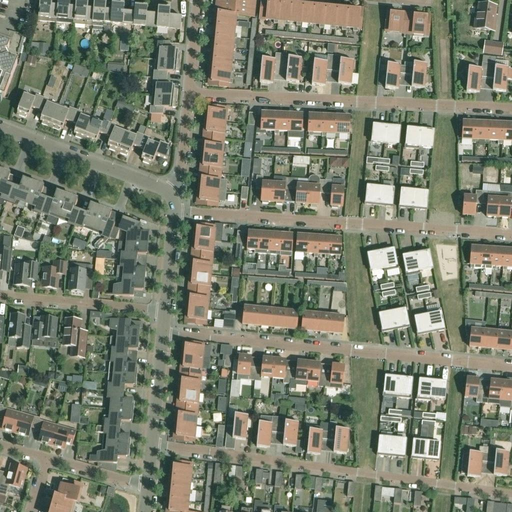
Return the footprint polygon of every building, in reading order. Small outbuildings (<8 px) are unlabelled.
[(56,23),(58,0),(57,0),(57,6),(52,6),(52,0),(39,0),(38,22),(56,23)] [(58,0),(56,23),(74,25),(76,0),(75,0),(75,8),(70,7),(70,0),(58,0)] [(82,0),(76,0),(74,25),(92,26),(94,0),(93,9),(88,9),(88,1),(82,0)] [(105,10),(106,2),(101,2),(101,0),(94,0),(92,26),(103,27),(103,29),(107,33),(109,34),(110,28),(112,3),(111,11),(105,10)] [(234,15),(235,0),(216,0),(216,7),(218,8),(217,14),(234,15)] [(235,0),(234,15),(253,17),(252,17),(252,11),(254,11),(254,0),(235,0)] [(273,24),(277,24),(280,1),(273,1),(273,3),(268,3),(267,8),(260,7),(259,20),(274,21),(273,24)] [(280,1),(277,24),(278,24),(278,21),(285,22),(285,25),(289,26),(291,2),(284,2),(284,4),(280,4),(280,1)] [(296,26),(300,27),(302,4),(296,3),(295,5),(291,5),(291,2),(289,26),(289,22),(296,23),(296,26)] [(133,26),(135,5),(134,13),(123,12),(124,4),(112,3),(110,28),(111,24),(133,26)] [(303,4),(302,4),(300,27),(301,24),(308,24),(307,27),(311,28),(314,5),(307,4),(307,6),(302,6),(303,4)] [(158,7),(157,15),(146,14),(147,6),(135,5),(133,26),(157,28),(158,7)] [(319,28),(323,29),(325,6),(318,5),(318,7),(314,7),(314,5),(311,28),(312,28),(312,25),(319,25),(319,28)] [(496,7),(479,5),(477,15),(476,15),(474,29),(494,32),(495,22),(494,22),(496,7)] [(325,6),(323,29),(323,26),(330,26),(330,30),(334,30),(336,7),(330,6),(329,9),(325,8),(325,6)] [(158,7),(157,28),(180,30),(181,17),(170,16),(170,8),(158,7)] [(341,31),(345,31),(348,8),(341,7),(341,10),(336,9),(337,7),(336,7),(334,30),(335,27),(342,28),(341,31)] [(348,8),(345,31),(346,31),(346,28),(353,29),(353,32),(357,32),(357,29),(361,29),(362,19),(361,19),(361,20),(358,20),(359,9),(352,8),(352,11),(348,10),(348,8)] [(215,24),(238,27),(238,23),(235,23),(236,16),(253,18),(253,17),(234,15),(217,14),(216,13),(216,14),(218,14),(218,19),(215,18),(215,24)] [(403,14),(396,13),(396,15),(391,15),(390,23),(387,23),(387,22),(386,22),(385,32),(407,34),(407,25),(401,24),(403,14)] [(407,25),(407,34),(428,36),(429,26),(428,26),(428,27),(425,27),(426,18),(421,18),(421,15),(415,15),(413,26),(407,25)] [(213,36),(237,38),(237,35),(234,34),(234,27),(238,28),(238,27),(215,24),(214,25),(217,26),(216,30),(214,30),(213,36)] [(212,47),(235,49),(236,46),(233,46),(233,39),(236,39),(237,38),(213,36),(213,37),(216,37),(215,41),(213,41),(212,47)] [(155,61),(180,63),(181,54),(178,53),(178,51),(169,50),(170,44),(157,42),(155,61)] [(8,63),(4,54),(7,53),(9,47),(0,43),(0,96),(4,98),(17,64),(11,62),(8,63)] [(40,43),(39,54),(47,54),(48,44),(40,43)] [(500,57),(502,45),(486,43),(484,55),(500,57)] [(211,58),(234,61),(235,57),(232,57),(232,50),(235,50),(235,49),(212,47),(212,48),(215,48),(214,53),(212,52),(211,58)] [(281,69),(282,55),(275,54),(275,60),(262,59),(259,83),(273,85),(274,69),(281,69)] [(282,55),(281,69),(287,70),(286,82),(299,84),(301,59),(288,58),(288,62),(281,61),(282,55)] [(333,72),(334,56),(328,56),(327,63),(314,61),(311,86),(325,87),(326,71),(333,72)] [(338,85),(341,85),(351,86),(353,62),(341,60),(341,57),(334,56),(333,72),(339,72),(338,85)] [(483,57),(482,69),(468,68),(466,92),(479,94),(481,78),(487,78),(489,57),(483,57)] [(508,68),(495,67),(496,58),(489,57),(487,78),(493,79),(492,91),(505,93),(507,80),(511,80),(511,69),(508,69),(508,68)] [(210,70),(233,72),(233,69),(230,68),(231,61),(234,62),(234,61),(211,58),(211,59),(213,60),(213,64),(211,64),(210,70)] [(154,79),(167,80),(167,74),(176,75),(176,72),(179,73),(180,63),(155,61),(154,79)] [(427,65),(414,63),(407,63),(407,67),(406,75),(405,80),(412,81),(411,88),(424,89),(427,65)] [(407,67),(400,66),(387,65),(385,89),(398,90),(400,74),(406,75),(407,67)] [(84,69),(81,76),(87,79),(90,69),(84,67),(84,69)] [(212,75),(210,75),(209,82),(220,83),(219,86),(218,87),(228,88),(229,84),(232,84),(232,80),(229,80),(230,73),(233,73),(233,72),(210,70),(210,71),(212,71),(212,75)] [(152,97),(176,99),(177,89),(174,89),(175,87),(166,86),(167,80),(154,79),(153,86),(156,86),(155,96),(152,96),(152,97)] [(65,121),(71,124),(76,111),(83,94),(76,91),(70,106),(72,107),(71,109),(59,105),(50,128),(59,131),(60,129),(62,129),(65,121)] [(37,111),(42,99),(35,96),(34,99),(23,95),(16,115),(25,119),(26,116),(29,117),(32,109),(37,111)] [(164,110),(172,110),(172,108),(175,108),(176,99),(152,97),(150,115),(163,116),(164,110)] [(50,128),(59,105),(42,99),(37,111),(43,113),(40,121),(42,122),(41,125),(50,128)] [(206,115),(205,122),(225,124),(226,109),(216,108),(217,108),(217,112),(208,111),(208,116),(206,115)] [(84,141),(92,118),(76,111),(71,124),(77,126),(74,134),(76,135),(75,137),(84,141)] [(274,132),(275,114),(261,113),(261,114),(262,114),(261,130),(260,130),(260,131),(261,131),(261,134),(265,135),(266,131),(274,132)] [(288,132),(288,115),(275,114),(274,132),(274,135),(279,135),(279,132),(288,132)] [(302,115),(288,115),(288,132),(287,138),(303,139),(303,132),(301,132),(302,116),(302,115)] [(322,134),(322,116),(309,115),(308,116),(309,116),(308,133),(309,133),(308,136),(313,137),(313,133),(322,134)] [(335,134),(336,117),(322,116),(322,134),(322,137),(326,137),(326,134),(335,134)] [(350,118),(350,117),(336,117),(335,134),(335,138),(339,138),(339,135),(349,135),(349,134),(348,134),(349,118),(350,118)] [(105,136),(109,124),(92,118),(84,141),(93,144),(94,141),(96,142),(99,134),(105,136)] [(214,140),(223,141),(225,124),(205,122),(204,128),(207,128),(206,133),(215,134),(214,140)] [(476,141),(476,123),(462,122),(462,123),(463,123),(462,139),(462,140),(471,140),(471,144),(476,144),(476,141)] [(489,141),(490,123),(476,123),(476,141),(485,141),(484,144),(489,145),(489,141)] [(502,142),(503,124),(490,123),(489,141),(498,142),(498,145),(502,145),(502,142)] [(115,130),(116,126),(109,124),(105,136),(110,138),(107,146),(110,147),(109,150),(118,153),(125,134),(115,130)] [(385,145),(387,126),(372,124),(370,143),(385,145)] [(511,124),(503,124),(502,142),(511,142),(511,146),(511,145),(511,124)] [(401,127),(387,126),(385,145),(399,146),(401,127)] [(418,150),(421,129),(406,128),(404,149),(418,150)] [(419,150),(419,148),(433,149),(435,130),(421,129),(418,150),(419,150)] [(125,134),(118,153),(127,157),(128,154),(130,155),(133,147),(139,149),(143,137),(137,134),(135,137),(125,134)] [(143,137),(139,149),(144,151),(141,159),(143,160),(142,163),(152,166),(156,155),(167,160),(169,146),(160,143),(158,146),(148,142),(150,139),(143,137)] [(202,150),(202,156),(222,158),(223,141),(214,140),(214,146),(205,145),(205,150),(202,150)] [(203,173),(211,174),(220,175),(222,158),(202,156),(201,162),(203,162),(203,167),(204,167),(203,173)] [(352,169),(353,160),(335,159),(334,167),(352,169)] [(249,178),(250,169),(242,169),(241,177),(249,178)] [(0,172),(0,205),(2,205),(6,206),(7,203),(13,187),(7,184),(10,176),(0,172)] [(219,181),(220,175),(211,174),(210,180),(202,179),(201,184),(199,184),(198,190),(225,193),(226,182),(219,181)] [(344,189),(343,189),(344,181),(333,180),(333,175),(327,174),(326,181),(325,194),(331,195),(331,206),(330,206),(330,207),(332,207),(331,209),(338,209),(338,207),(342,207),(343,189),(344,189)] [(268,202),(272,203),(274,184),(263,183),(263,177),(256,176),(256,190),(262,190),(261,201),(261,202),(262,202),(262,204),(268,204),(268,202)] [(317,206),(318,206),(319,205),(318,205),(319,194),(325,194),(326,181),(320,181),(319,178),(316,177),(312,177),(310,178),(308,180),(308,186),(307,205),(311,205),(310,207),(317,208),(317,206)] [(282,203),(284,203),(283,203),(284,192),(290,192),(291,179),(285,178),(284,185),(274,184),(272,203),(276,203),(276,205),(282,205),(282,203)] [(295,204),(307,205),(308,186),(297,185),(298,179),(291,179),(290,192),(297,192),(296,204),(295,204)] [(7,203),(16,207),(20,201),(26,203),(33,185),(22,181),(19,189),(13,187),(7,203)] [(31,212),(41,216),(41,213),(47,199),(40,197),(44,189),(33,185),(26,203),(32,205),(31,212)] [(379,206),(380,188),(366,186),(364,205),(379,206)] [(380,188),(379,206),(393,208),(395,189),(380,188)] [(224,202),(225,193),(198,190),(198,196),(200,197),(200,201),(208,202),(208,206),(207,206),(217,207),(217,201),(224,202)] [(400,190),(398,208),(413,210),(414,191),(400,190)] [(414,191),(413,210),(427,211),(429,192),(414,191)] [(476,191),(475,198),(464,197),(463,197),(464,197),(463,215),(462,215),(462,216),(475,216),(474,216),(475,205),(481,205),(482,192),(476,191)] [(499,193),(482,192),(481,205),(487,205),(487,217),(486,217),(498,218),(499,199),(499,193)] [(511,193),(499,193),(499,199),(498,218),(509,219),(509,218),(510,207),(511,207),(511,193)] [(58,219),(67,198),(56,194),(53,202),(47,199),(41,213),(49,216),(58,219)] [(80,212),(74,210),(77,202),(67,198),(58,219),(75,226),(80,212)] [(92,232),(100,210),(90,206),(87,214),(80,212),(75,226),(82,228),(92,232)] [(100,210),(92,232),(109,239),(115,225),(108,222),(111,214),(100,210)] [(140,225),(122,219),(118,229),(128,233),(128,243),(127,243),(147,245),(148,234),(140,233),(140,225)] [(193,240),(213,242),(215,227),(205,226),(206,227),(205,230),(197,229),(196,234),(194,234),(193,240)] [(24,239),(28,232),(22,228),(18,235),(24,239)] [(248,232),(248,233),(247,250),(254,251),(254,254),(258,254),(259,233),(260,233),(260,232),(254,231),(253,231),(253,233),(248,232)] [(270,234),(270,232),(265,232),(264,232),(264,234),(260,233),(259,233),(258,254),(269,255),(270,234)] [(270,234),(269,255),(280,256),(281,235),(281,233),(276,233),(276,232),(275,232),(275,234),(270,234)] [(280,256),(286,256),(290,256),(291,253),(292,236),(293,236),(292,235),(292,234),(286,233),(286,235),(281,235),(280,256)] [(308,237),(309,235),(303,234),(302,234),(302,236),(297,236),(296,253),(303,254),(303,257),(307,258),(308,237)] [(319,237),(319,236),(314,235),(313,235),(313,237),(309,237),(308,237),(307,258),(307,254),(314,255),(314,258),(318,258),(318,255),(319,237)] [(330,238),(330,236),(324,236),(324,238),(319,237),(318,255),(325,255),(325,259),(328,259),(330,238)] [(339,256),(340,256),(341,239),(341,237),(335,237),(335,236),(334,238),(330,238),(328,259),(329,259),(329,256),(336,256),(335,259),(339,260),(339,256)] [(203,258),(212,259),(213,242),(193,240),(193,246),(195,246),(195,251),(203,252),(203,258)] [(123,253),(122,261),(137,262),(137,256),(146,256),(147,245),(127,243),(128,243),(118,242),(117,252),(123,253)] [(481,269),(481,266),(482,249),(478,248),(478,246),(477,246),(472,246),(471,248),(470,265),(470,269),(474,269),(481,269)] [(482,247),(482,249),(481,266),(481,269),(492,270),(492,267),(493,249),(488,249),(489,247),(488,247),(482,247)] [(503,268),(504,250),(499,250),(499,248),(493,247),(493,249),(492,267),(492,270),(496,270),(496,267),(503,268)] [(394,248),(380,251),(384,272),(398,269),(394,248)] [(511,268),(511,250),(510,250),(510,248),(510,249),(504,248),(504,250),(503,268),(502,271),(506,271),(507,268),(511,268)] [(0,280),(1,280),(1,272),(8,272),(10,250),(0,249),(0,280)] [(384,272),(380,251),(366,254),(370,272),(383,270),(384,272)] [(420,274),(419,272),(433,269),(430,251),(415,253),(420,274)] [(420,274),(415,253),(401,256),(405,277),(420,274)] [(190,274),(210,276),(212,259),(203,258),(195,257),(195,263),(193,263),(193,268),(191,268),(190,274)] [(124,279),(143,281),(145,269),(136,269),(137,262),(122,261),(121,266),(117,266),(116,278),(124,278),(124,279)] [(44,268),(42,288),(57,290),(58,275),(65,276),(67,263),(53,262),(53,263),(54,263),(53,269),(44,268)] [(37,281),(37,278),(38,265),(24,263),(22,265),(22,266),(16,266),(14,286),(29,287),(30,280),(37,281)] [(85,277),(91,278),(93,266),(86,265),(86,271),(71,270),(69,291),(84,293),(85,277)] [(199,292),(208,293),(210,276),(190,274),(189,280),(192,281),(191,286),(200,286),(199,292)] [(115,286),(114,296),(133,298),(134,291),(142,292),(143,281),(124,279),(123,285),(116,286),(115,286)] [(187,308),(207,310),(208,293),(199,292),(199,298),(190,298),(190,302),(187,302),(187,308)] [(242,325),(256,326),(258,309),(249,308),(249,305),(245,304),(245,308),(244,307),(244,308),(243,324),(242,324),(242,325)] [(258,306),(258,309),(256,326),(269,328),(271,310),(262,309),(262,306),(258,306)] [(271,307),(271,310),(269,328),(282,329),(284,311),(275,311),(275,307),(271,307)] [(195,324),(205,325),(207,310),(187,308),(186,315),(188,315),(188,320),(196,321),(196,324),(195,324)] [(284,308),(284,311),(282,329),(296,330),(297,313),(298,313),(288,312),(289,309),(284,308)] [(406,309),(392,312),(396,331),(410,328),(406,309)] [(301,331),(315,332),(317,315),(308,314),(308,310),(304,310),(304,313),(303,313),(303,314),(302,330),(301,330),(301,331)] [(427,313),(431,334),(445,331),(441,310),(427,313)] [(224,319),(235,321),(236,312),(229,311),(229,313),(224,312),(224,319)] [(317,311),(317,315),(315,332),(328,334),(330,316),(321,315),(321,312),(317,311)] [(396,331),(392,312),(378,315),(381,333),(396,331)] [(330,313),(330,316),(328,334),(342,335),(342,334),(343,318),(344,318),(344,317),(334,316),(335,313),(330,313)] [(417,336),(431,334),(427,313),(413,315),(417,336)] [(24,326),(25,316),(11,315),(10,323),(8,325),(8,329),(9,331),(8,339),(17,340),(16,349),(28,350),(30,327),(24,326)] [(54,339),(56,319),(41,318),(41,325),(34,324),(32,341),(47,342),(48,341),(48,339),(54,339)] [(79,332),(80,322),(66,320),(63,347),(72,347),(71,358),(84,359),(86,333),(79,332)] [(119,332),(118,338),(111,337),(111,338),(138,340),(139,329),(130,328),(131,322),(112,320),(111,330),(119,332)] [(483,349),(485,331),(485,328),(481,327),(480,331),(471,330),(469,347),(483,349)] [(485,331),(483,349),(496,350),(498,332),(498,329),(494,329),(494,332),(485,331)] [(498,332),(496,350),(509,351),(511,334),(511,330),(507,330),(507,333),(498,332)] [(128,351),(136,352),(138,340),(111,338),(109,349),(113,349),(113,356),(127,357),(128,351)] [(182,351),(182,357),(202,359),(203,345),(193,344),(194,344),(194,347),(185,346),(185,351),(182,351)] [(248,381),(255,381),(256,368),(250,367),(251,358),(250,357),(250,355),(243,355),(243,357),(239,356),(239,357),(237,374),(237,375),(249,376),(248,381)] [(137,368),(135,368),(135,365),(127,364),(127,357),(113,356),(111,374),(137,376),(138,367),(137,367),(137,368)] [(191,375),(200,376),(202,359),(182,357),(181,363),(184,364),(183,369),(192,369),(191,375)] [(263,359),(262,369),(256,368),(255,381),(261,382),(262,378),(272,379),(274,360),(263,359)] [(286,361),(274,360),(272,379),(283,380),(283,384),(289,385),(290,371),(284,371),(285,362),(286,362),(286,361)] [(306,386),(307,382),(309,363),(297,362),(297,363),(298,363),(297,372),(290,371),(289,385),(289,390),(295,390),(296,385),(306,386)] [(324,388),(325,375),(319,374),(320,365),(320,364),(309,363),(307,382),(318,383),(318,387),(324,388)] [(344,367),(343,367),(332,365),(332,366),(331,376),(325,375),(324,388),(342,390),(342,385),(344,367)] [(124,393),(124,387),(133,388),(133,385),(135,385),(136,386),(137,376),(111,374),(110,384),(107,384),(107,392),(109,392),(124,393)] [(179,385),(178,391),(198,393),(200,376),(191,375),(190,381),(182,381),(181,385),(179,385)] [(396,398),(399,377),(384,376),(382,397),(396,398)] [(413,379),(399,377),(396,398),(411,400),(413,379)] [(465,397),(476,399),(476,403),(482,404),(483,391),(477,390),(478,381),(479,381),(479,380),(478,380),(478,378),(479,378),(479,377),(470,377),(471,377),(471,379),(466,379),(467,379),(465,397)] [(431,402),(433,381),(418,379),(416,400),(431,402)] [(447,382),(433,381),(431,402),(431,399),(445,401),(447,382)] [(499,408),(502,382),(490,381),(490,382),(491,382),(490,391),(483,391),(482,404),(499,405),(499,408)] [(505,383),(502,382),(499,408),(510,409),(511,407),(511,406),(511,393),(511,392),(511,383),(511,381),(506,381),(505,383)] [(58,391),(66,393),(68,384),(60,382),(58,391)] [(188,410),(197,411),(198,393),(178,391),(178,398),(180,398),(180,403),(181,403),(181,409),(188,410)] [(131,403),(132,401),(123,400),(124,393),(109,392),(108,400),(112,400),(111,410),(133,412),(134,403),(133,403),(133,404),(131,403)] [(15,434),(21,414),(2,409),(3,406),(0,416),(0,419),(4,421),(2,430),(5,431),(15,434)] [(103,427),(105,428),(122,429),(123,423),(129,423),(130,421),(132,421),(133,412),(111,410),(110,416),(104,417),(103,427)] [(176,419),(175,426),(195,428),(197,411),(188,410),(187,416),(179,415),(178,420),(176,419)] [(35,432),(39,418),(39,419),(21,414),(15,434),(28,438),(31,428),(36,430),(35,432)] [(236,437),(235,440),(245,441),(248,416),(235,415),(234,420),(228,419),(226,436),(236,437)] [(278,428),(279,418),(272,417),(271,424),(259,423),(256,448),(266,449),(267,442),(270,443),(271,428),(278,428)] [(41,433),(38,442),(51,446),(57,426),(39,421),(39,419),(39,418),(35,432),(41,433)] [(286,447),(296,448),(298,423),(286,422),(286,419),(279,418),(278,428),(284,429),(283,444),(286,444),(286,447)] [(336,451),(336,454),(346,455),(349,430),(335,429),(336,423),(330,422),(329,432),(328,440),(334,441),(333,451),(336,451)] [(75,432),(57,426),(51,446),(65,450),(66,444),(72,446),(76,431),(75,431),(75,432)] [(184,441),(194,442),(195,428),(175,426),(174,432),(177,432),(176,437),(185,438),(184,441),(184,440),(184,441)] [(122,429),(105,428),(105,435),(103,434),(102,445),(130,448),(131,439),(130,439),(128,439),(128,436),(122,436),(122,429)] [(329,432),(322,432),(309,430),(308,441),(304,440),(303,452),(307,453),(307,455),(317,456),(317,449),(320,450),(321,440),(328,440),(329,432)] [(376,456),(391,457),(393,438),(378,437),(376,456)] [(407,440),(393,438),(391,457),(405,459),(407,440)] [(410,459),(425,461),(427,439),(413,438),(410,459)] [(427,439),(425,461),(439,462),(441,443),(427,442),(427,439)] [(98,463),(117,465),(117,458),(126,459),(126,456),(128,457),(129,457),(130,448),(102,445),(102,453),(99,453),(98,463)] [(467,475),(467,477),(477,478),(477,472),(480,472),(481,462),(488,463),(489,448),(483,448),(482,454),(469,453),(469,455),(463,454),(461,475),(467,475)] [(496,474),(496,476),(506,477),(508,453),(496,452),(496,449),(489,448),(488,463),(494,463),(493,473),(496,474)] [(192,464),(182,463),(181,464),(182,464),(182,467),(171,466),(170,473),(173,473),(172,478),(170,477),(170,478),(193,480),(190,479),(191,472),(194,473),(194,468),(191,468),(192,464)] [(222,465),(215,465),(213,485),(220,486),(222,465)] [(3,473),(0,484),(0,494),(6,497),(9,486),(19,489),(21,481),(23,482),(27,470),(14,466),(13,470),(10,469),(8,474),(3,473)] [(242,483),(243,468),(236,467),(235,482),(242,483)] [(208,511),(212,470),(208,470),(204,511),(208,511)] [(262,485),(263,471),(256,470),(255,485),(262,485)] [(281,488),(283,474),(276,473),(274,487),(281,488)] [(301,491),(303,476),(296,476),(294,490),(301,491)] [(193,480),(170,478),(169,485),(172,485),(171,489),(169,489),(192,492),(192,491),(189,491),(190,484),(193,484),(193,480)] [(321,494),(322,479),(316,479),(314,493),(321,494)] [(55,496),(55,497),(78,503),(83,485),(75,483),(73,489),(61,485),(58,497),(55,496)] [(354,498),(355,484),(348,483),(347,497),(354,498)] [(380,502),(382,488),(375,487),(373,501),(380,502)] [(108,488),(106,494),(113,496),(114,490),(108,488)] [(192,492),(169,489),(168,496),(171,496),(170,500),(168,500),(168,501),(191,503),(191,502),(188,502),(188,495),(192,495),(192,492)] [(400,505),(402,490),(395,490),(393,504),(400,505)] [(420,507),(422,493),(415,492),(413,507),(420,507)] [(55,497),(52,508),(65,511),(72,511),(75,503),(78,504),(78,503),(55,497)] [(472,511),(474,500),(467,499),(465,511),(472,511)] [(190,507),(191,503),(168,501),(167,507),(169,507),(169,511),(167,511),(186,511),(187,506),(190,507)] [(262,511),(263,502),(254,501),(253,511),(262,511)] [(492,511),(494,503),(487,502),(485,511),(492,511)]
